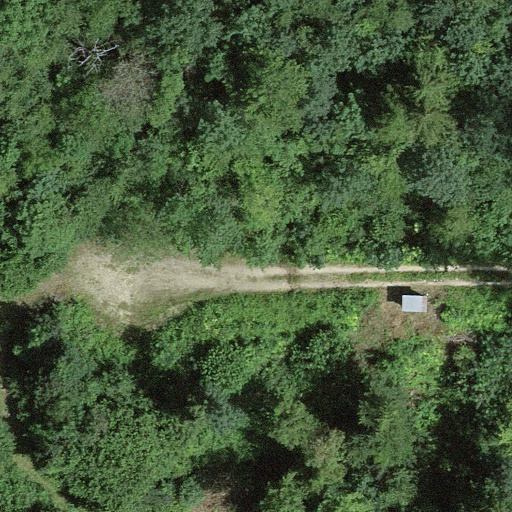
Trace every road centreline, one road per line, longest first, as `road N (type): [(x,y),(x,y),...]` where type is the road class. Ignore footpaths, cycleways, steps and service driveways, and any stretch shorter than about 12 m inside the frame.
road 1 (track): [(0,313),(26,286),(99,269),(511,268)]
road 2 (track): [(91,511),(43,464),(0,397)]
